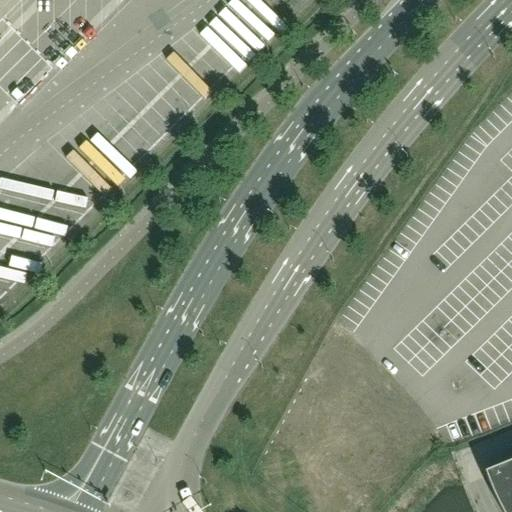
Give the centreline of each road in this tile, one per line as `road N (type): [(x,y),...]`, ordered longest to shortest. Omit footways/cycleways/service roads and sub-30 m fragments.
road 1 (primary): [(418,0),(297,139),(68,511)]
road 2 (primary): [(177,470),(358,164),(506,0)]
